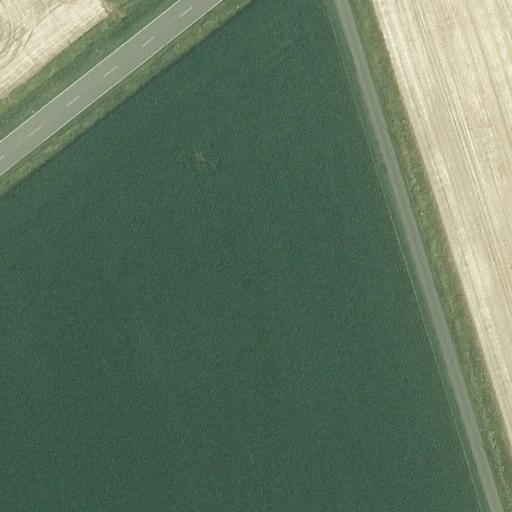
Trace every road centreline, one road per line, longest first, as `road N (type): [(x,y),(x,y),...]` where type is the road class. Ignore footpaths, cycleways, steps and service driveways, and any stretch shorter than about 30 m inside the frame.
road 1 (unclassified): [(499,511),(341,0)]
road 2 (tertiary): [(200,0),(0,157)]
